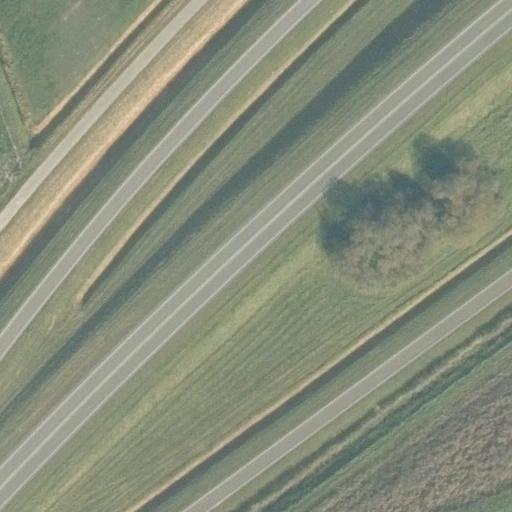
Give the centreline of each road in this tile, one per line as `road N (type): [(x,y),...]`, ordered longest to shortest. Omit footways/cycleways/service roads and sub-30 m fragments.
road 1 (trunk): [(0,486),(71,406),(331,158),(511,10)]
road 2 (trunk): [(306,0),(146,162),(0,345)]
road 3 (trunk): [(197,511),(511,279)]
